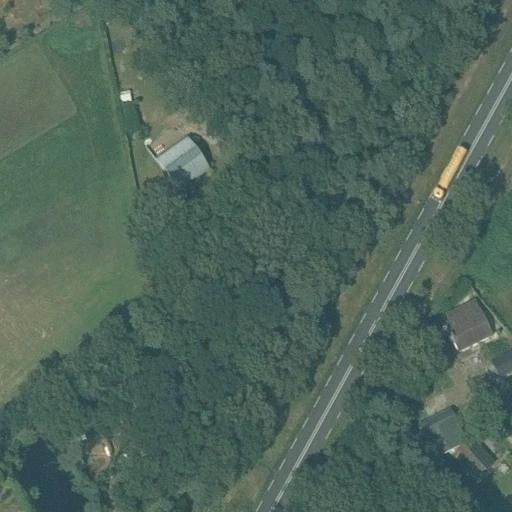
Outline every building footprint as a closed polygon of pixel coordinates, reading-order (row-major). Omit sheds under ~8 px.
[(179,194),(209,172),(186,140),(155,162),(179,194)] [(458,353),(459,353),(490,337),(476,309),(444,325),(458,353)] [(511,373),(511,353),(490,365),(499,381),(511,373)] [(465,438),(450,411),(419,426),(427,443),(440,436),(447,448),(465,438)] [(406,438),(401,443),(407,450),(414,443),(408,436),(406,438)] [(494,466),(473,441),(459,452),(456,448),(448,455),(472,484),(494,466)]
